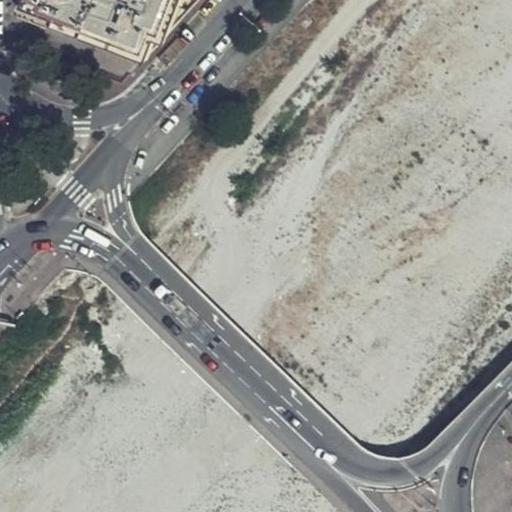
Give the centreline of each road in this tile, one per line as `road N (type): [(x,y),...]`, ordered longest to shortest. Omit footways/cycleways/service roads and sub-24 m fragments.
road 1 (secondary): [(323,454),(130,257)]
road 2 (secondary): [(472,425),(393,472),(323,454)]
road 3 (secondary): [(23,106),(83,120),(160,96)]
road 4 (secondary): [(160,96),(247,0)]
